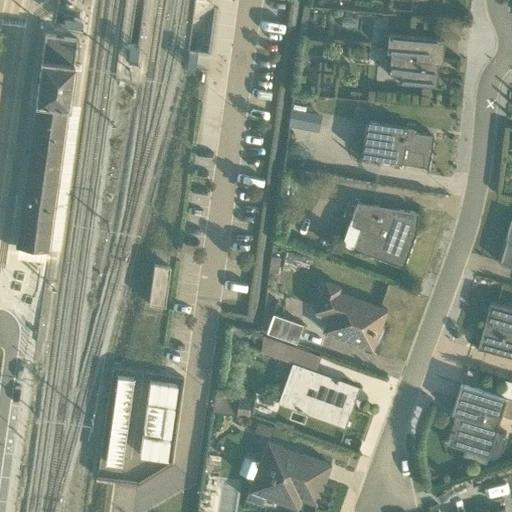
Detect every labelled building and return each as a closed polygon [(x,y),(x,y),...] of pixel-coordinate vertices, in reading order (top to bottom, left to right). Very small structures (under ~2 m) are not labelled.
[(399,83),(434,87),(437,57),(441,57),(442,39),(386,34),(385,52),(390,53),(387,74),(400,76),(399,83)] [(43,35),(14,246),(17,246),(44,250),(47,250),(48,248),(68,103),(76,39),(43,35)] [(306,96),(293,94),(286,126),(317,132),(320,114),(311,113),(311,106),(304,105),(306,96)] [(79,105),(68,103),(48,248),(59,250),(79,105)] [(365,121),(359,156),(426,168),(432,136),(414,132),(414,130),(365,121)] [(358,229),(351,249),(401,267),(414,233),(410,231),(417,213),(355,202),(349,218),(353,219),(351,226),(358,229)] [(498,262),(498,263),(511,267),(511,219),(505,236),(508,237),(501,263),(498,262)] [(44,250),(17,246),(15,258),(43,262),(44,250)] [(279,257),(269,256),(267,273),(277,274),(279,257)] [(145,302),(167,303),(169,264),(146,263),(145,302)] [(371,350),(386,310),(337,293),(339,287),(323,281),(312,312),(325,317),(320,332),(371,350)] [(511,357),(511,307),(490,302),(486,319),(492,321),(484,350),(511,357)] [(262,310),(259,330),(294,343),(301,325),(262,310)] [(161,320),(160,331),(193,332),(193,321),(161,320)] [(319,356),(261,335),(259,351),(284,361),(283,364),(286,365),(287,362),(290,364),(276,402),(343,427),(357,388),(313,371),(319,356)] [(500,397),(460,384),(452,412),(456,413),(447,443),(488,456),(490,451),(500,454),(507,432),(496,429),(501,415),(511,418),(511,382),(505,380),(500,397)] [(247,411),(248,396),(217,394),(216,410),(247,411)] [(330,464),(265,441),(244,499),(261,505),(264,498),(295,510),(300,499),(315,505),(330,464)]
